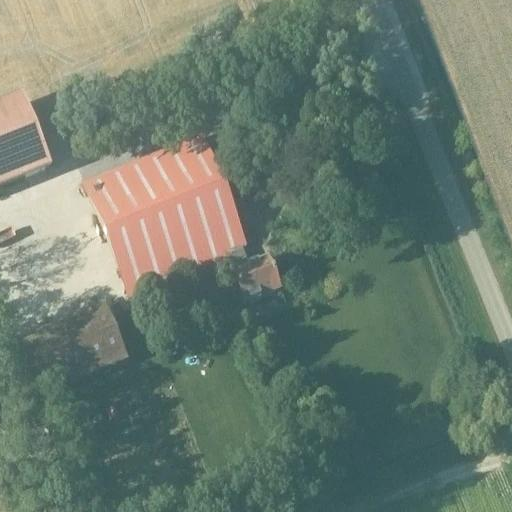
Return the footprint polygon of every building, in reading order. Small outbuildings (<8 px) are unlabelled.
[(0,191),(46,173),(20,110),(0,118),(0,191)] [(242,252),(245,251),(199,138),(80,185),(127,303),(226,262),(231,276),(243,306),(279,291),(268,262),(249,269),(243,255),(242,252)] [(47,227),(55,225),(52,216),(73,211),(72,205),(50,211),(48,201),(40,203),(47,227)] [(127,363),(104,307),(14,343),(37,400),(127,363)] [(179,328),(169,331),(172,340),(182,337),(179,328)] [(115,405),(105,409),(109,420),(119,416),(115,405)]
